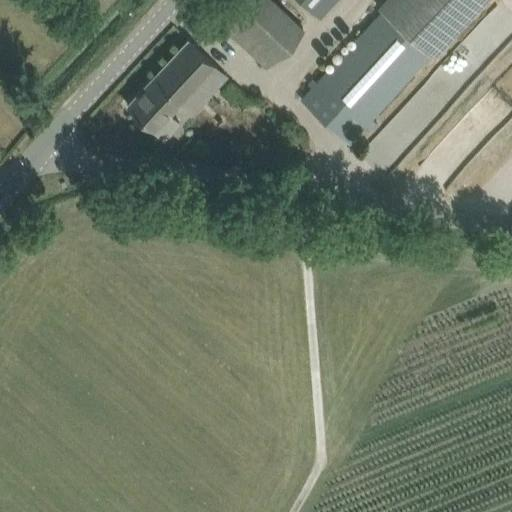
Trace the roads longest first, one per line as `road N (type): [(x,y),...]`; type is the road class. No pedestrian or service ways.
road 1 (unclassified): [(511,213),(75,162),(42,146)]
road 2 (tertiary): [(42,146),(176,0)]
